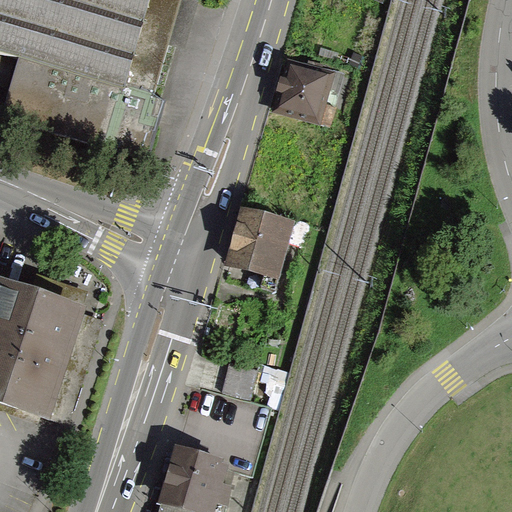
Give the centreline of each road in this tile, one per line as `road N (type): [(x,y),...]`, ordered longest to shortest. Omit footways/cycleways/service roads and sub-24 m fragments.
road 1 (primary): [(176,258),(270,0)]
road 2 (primary): [(96,511),(176,258)]
road 3 (residential): [(352,511),(392,423),(446,377),(511,338)]
road 4 (residential): [(511,193),(494,123),(503,0)]
road 5 (residential): [(176,258),(0,182)]
